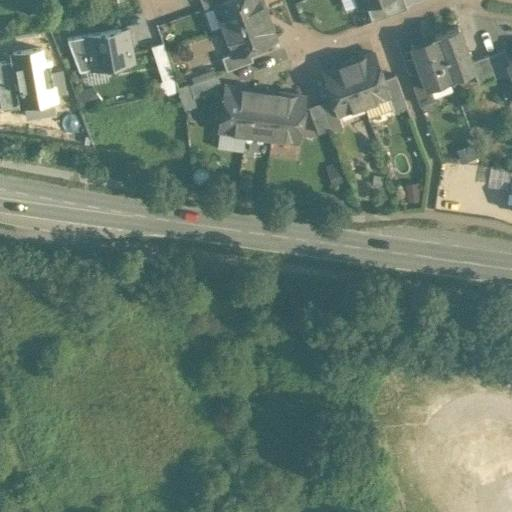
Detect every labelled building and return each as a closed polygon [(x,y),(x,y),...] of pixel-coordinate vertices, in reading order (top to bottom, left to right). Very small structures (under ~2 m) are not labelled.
[(218,0),(214,2),(214,3),(223,27),(265,11),(261,0),(218,0)] [(404,0),(387,0),(379,3),(377,0),(376,0),(366,4),(371,19),(406,6),(404,0)] [(265,11),(223,27),(232,51),(232,52),(248,47),(275,36),(265,11)] [(457,25),(435,33),(451,77),(473,69),(473,68),(470,60),(457,25)] [(126,27),(87,34),(92,66),(105,64),(106,69),(120,66),(119,61),(132,59),(126,27)] [(451,77),(435,33),(410,43),(419,69),(426,86),(428,86),(451,77)] [(163,39),(150,43),(164,90),(177,86),(163,39)] [(3,106),(61,97),(55,59),(50,60),(47,44),(8,50),(10,59),(0,60),(0,86),(0,87),(3,106)] [(248,47),(232,52),(232,51),(221,55),(226,68),(252,59),(248,47)] [(504,48),(486,54),(494,77),(511,70),(507,59),(508,59),(504,48)] [(373,51),(348,60),(363,102),(387,94),(388,93),(383,78),(373,51)] [(486,54),(470,60),(473,68),(473,69),(478,83),(494,77),(486,54)] [(348,60),(322,69),(332,96),(338,112),(363,102),(348,60)] [(426,86),(419,69),(408,73),(420,104),(433,99),(428,86),(426,86)] [(217,72),(189,82),(193,95),(221,85),(217,72)] [(395,73),(383,78),(388,93),(387,94),(393,110),(407,105),(395,73)] [(251,87),(225,83),(219,127),(245,131),(251,87)] [(277,90),(251,87),(245,131),(271,135),(277,90)] [(304,94),(277,90),(271,135),(297,139),(304,94)] [(363,102),(369,118),(393,110),(387,94),(363,102)] [(332,96),(320,101),(331,131),(343,127),(338,112),(332,96)] [(329,127),(320,101),(308,105),(317,131),(329,127)] [(78,103),(63,107),(66,117),(54,121),(60,141),(87,132),(78,103)] [(219,127),(216,141),(243,145),(245,131),(219,127)]
